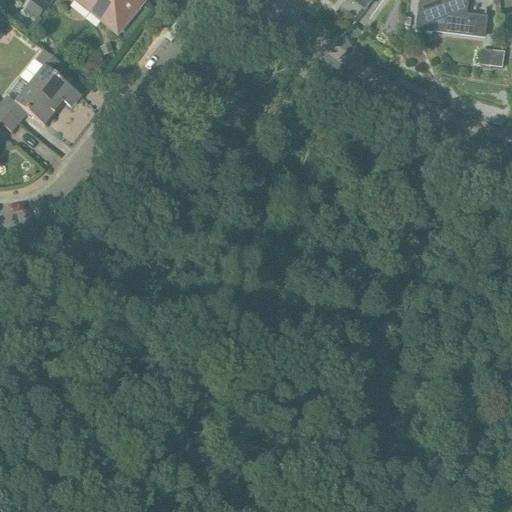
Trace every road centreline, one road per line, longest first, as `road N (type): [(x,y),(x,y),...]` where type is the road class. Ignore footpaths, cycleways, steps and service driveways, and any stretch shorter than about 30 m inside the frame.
road 1 (residential): [(511,157),(366,98),(242,0)]
road 2 (residential): [(0,216),(37,207),(64,189),(210,0)]
